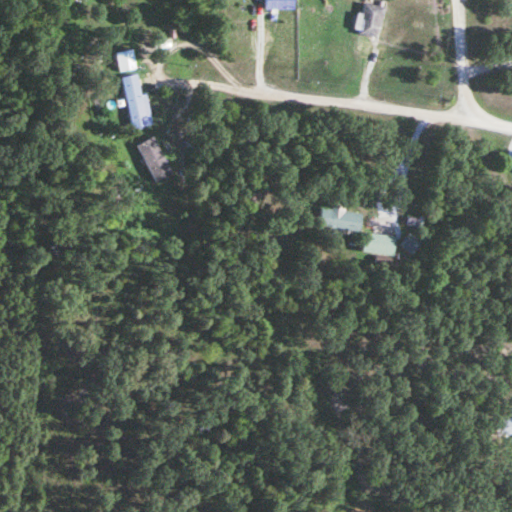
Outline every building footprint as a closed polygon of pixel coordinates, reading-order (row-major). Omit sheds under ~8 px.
[(381,8),(360,4),(354,35),(375,40),(381,8)] [(113,53),(115,72),(132,71),(130,51),(113,53)] [(118,78),(127,129),(145,126),(136,75),(118,78)] [(317,208),(315,228),(356,233),(359,213),(317,208)] [(391,256),(393,235),(388,235),(390,221),(362,218),(359,253),(391,256)]
